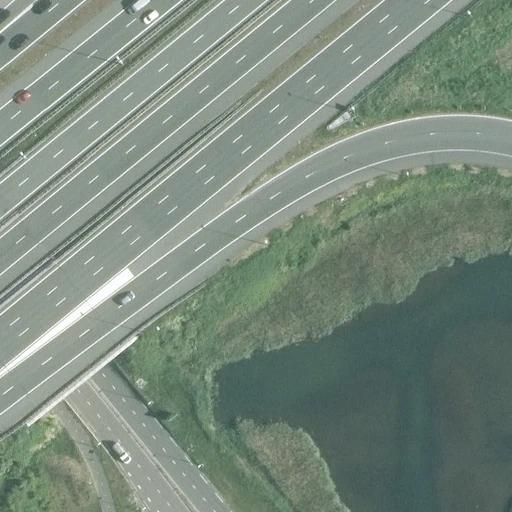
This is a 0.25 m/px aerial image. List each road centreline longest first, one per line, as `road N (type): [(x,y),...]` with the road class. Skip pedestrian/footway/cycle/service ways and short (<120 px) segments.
road 1 (motorway): [(0,392),(212,240),(349,156),(418,137),(511,141)]
road 2 (motorway): [(0,342),(419,0)]
road 3 (motorway): [(0,259),(314,0)]
road 4 (secondary): [(211,511),(0,249)]
road 5 (motorway): [(244,0),(0,203)]
road 6 (secondary): [(0,300),(166,511)]
road 7 (motorway): [(160,0),(0,129)]
